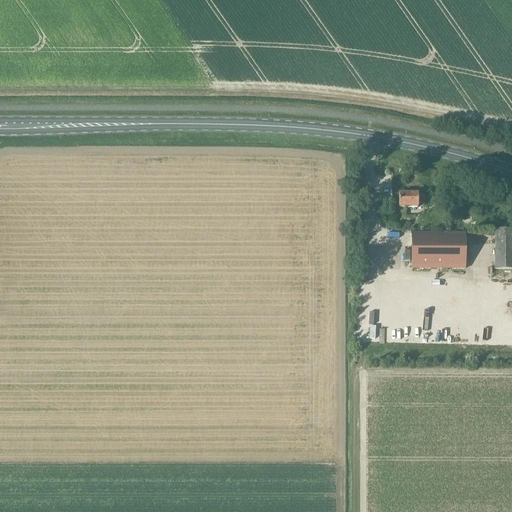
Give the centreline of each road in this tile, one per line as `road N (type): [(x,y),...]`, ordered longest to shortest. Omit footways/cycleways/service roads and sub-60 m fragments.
road 1 (primary): [(511,171),(327,130),(157,124)]
road 2 (primary): [(0,132),(157,124)]
road 3 (primary): [(157,124),(0,119)]
